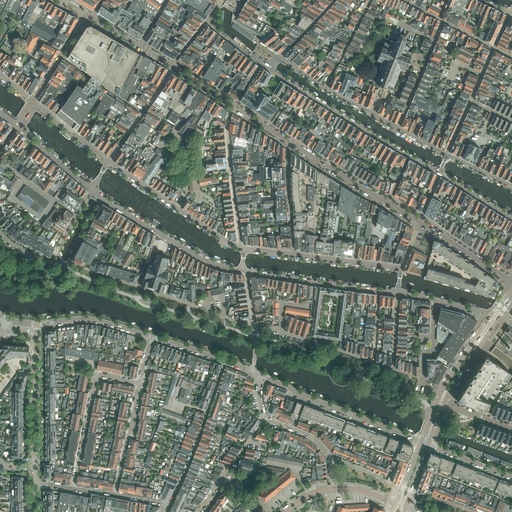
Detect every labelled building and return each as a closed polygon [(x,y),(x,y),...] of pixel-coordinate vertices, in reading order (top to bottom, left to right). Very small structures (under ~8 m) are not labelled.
[(8,0),(4,9),(10,12),(11,11),(15,2),(16,0),(8,0)] [(16,12),(20,13),(23,8),(24,4),(26,0),(16,0),(15,2),(11,11),(15,14),(16,12)] [(26,0),(24,4),(23,8),(20,13),(18,18),(22,20),(32,0),(26,0)] [(32,0),(22,20),(23,20),(22,20),(27,22),(39,0),(32,0)] [(47,1),(45,0),(39,0),(36,8),(27,22),(24,28),(28,31),(28,30),(30,31),(30,30),(37,20),(47,1)] [(75,0),(92,10),(94,9),(97,4),(92,1),(92,0),(75,0)] [(109,0),(105,0),(104,2),(115,9),(117,11),(120,6),(109,0)] [(109,0),(120,6),(127,11),(129,6),(126,4),(119,0),(109,0)] [(134,0),(132,3),(142,8),(155,16),(157,13),(159,9),(146,0),(145,0),(134,0)] [(159,9),(161,5),(153,0),(145,0),(146,0),(159,9)] [(187,4),(185,2),(181,0),(169,0),(168,4),(179,10),(181,6),(182,6),(184,3),(187,4)] [(215,5),(206,0),(186,0),(185,2),(187,4),(189,5),(191,5),(208,16),(215,5)] [(279,12),(280,11),(280,10),(276,7),(273,11),(269,8),(256,0),(248,0),(248,1),(249,2),(264,11),(268,13),(271,15),(275,15),(277,13),(278,11),(279,12)] [(276,7),(267,2),(264,0),(256,0),(269,8),(273,11),(276,7)] [(264,0),(267,2),(276,7),(280,10),(280,11),(290,16),(291,14),(289,13),(293,6),(287,3),(286,2),(284,1),(283,0),(281,4),(277,2),(273,0),(264,0)] [(293,6),(297,8),(297,9),(301,11),(314,19),(318,16),(302,6),(294,1),(291,0),(284,0),(284,1),(293,6)] [(318,15),(322,12),(309,4),(310,4),(304,0),(302,5),(318,15)] [(304,0),(310,4),(322,11),(325,8),(312,0),(304,0)] [(360,16),(362,13),(356,9),(354,8),(340,0),(337,0),(336,2),(348,10),(360,16)] [(362,13),(364,9),(358,6),(351,1),(348,0),(340,0),(354,8),(356,9),(362,13)] [(368,1),(366,0),(360,0),(360,1),(358,6),(364,9),(368,1)] [(382,0),(373,0),(368,9),(376,12),(378,7),(375,5),(377,0),(381,3),(382,0)] [(387,11),(391,0),(387,0),(385,5),(381,15),(385,17),(387,11)] [(391,0),(387,11),(390,12),(391,12),(393,8),(396,0),(391,0)] [(399,0),(396,0),(393,8),(394,9),(395,7),(400,9),(403,2),(400,0),(399,0)] [(423,0),(422,2),(420,7),(425,10),(428,4),(427,4),(428,0),(423,0)] [(451,10),(461,16),(463,13),(468,0),(454,0),(452,7),(451,10)] [(470,10),(473,0),(468,0),(463,13),(464,13),(465,14),(467,9),(470,10)] [(474,0),(473,0),(470,10),(474,12),(478,2),(474,0)] [(47,1),(37,20),(41,18),(50,3),(47,1)] [(249,2),(248,1),(245,6),(246,7),(261,16),(267,20),(268,18),(262,14),(264,11),(249,2)] [(441,10),(443,5),(440,4),(437,3),(434,1),(432,6),(441,10)] [(115,9),(104,2),(101,6),(112,13),(115,9)] [(146,29),(153,20),(140,12),(142,8),(132,3),(132,2),(129,6),(127,11),(136,17),(133,21),(146,29)] [(348,10),(336,2),(332,6),(346,14),(348,10)] [(400,9),(399,11),(401,13),(403,10),(406,12),(409,5),(406,4),(403,2),(400,9)] [(50,3),(41,18),(37,20),(30,30),(40,35),(51,42),(53,39),(54,36),(58,30),(56,29),(48,25),(53,17),(54,18),(59,8),(50,3)] [(207,17),(198,11),(191,7),(190,7),(189,6),(187,4),(184,3),(182,6),(181,6),(179,10),(182,13),(185,9),(204,21),(207,17)] [(182,13),(168,4),(163,11),(177,20),(178,19),(182,13)] [(427,11),(432,14),(435,7),(430,5),(427,11)] [(451,10),(452,7),(446,5),(441,18),(447,21),(450,13),(451,10)] [(491,7),(485,5),(482,14),(481,14),(476,26),(477,26),(482,28),(485,22),(491,7)] [(133,21),(136,17),(127,11),(120,6),(117,11),(115,9),(112,13),(101,6),(97,12),(98,13),(118,26),(126,31),(129,27),(128,26),(128,25),(131,20),(133,21)] [(242,10),(244,11),(258,20),(261,16),(246,7),(245,6),(242,10)] [(347,21),(349,16),(346,14),(332,6),(329,9),(343,18),(347,21)] [(410,6),(406,14),(411,17),(412,16),(415,8),(410,6)] [(435,7),(432,14),(438,17),(441,10),(435,7)] [(64,11),(59,8),(54,18),(53,17),(48,25),(56,29),(64,11)] [(153,20),(155,16),(142,8),(140,12),(153,20)] [(420,11),(415,8),(412,16),(417,19),(420,11)] [(490,13),(496,16),(498,11),(492,8),(490,13)] [(204,21),(185,9),(182,13),(178,19),(180,20),(185,23),(196,30),(199,27),(204,21)] [(295,12),(296,13),(311,23),(314,19),(301,11),(297,9),(295,12)] [(340,22),(343,18),(329,9),(326,13),(340,22)] [(242,10),(237,19),(238,19),(240,20),(258,31),(263,23),(242,10)] [(360,16),(348,10),(346,14),(349,16),(357,21),(360,16)] [(376,14),(368,10),(365,15),(374,20),(376,14)] [(56,29),(58,30),(60,31),(69,14),(64,11),(56,29)] [(177,20),(163,11),(161,16),(172,23),(173,23),(174,21),(176,22),(177,20)] [(420,11),(417,19),(419,20),(416,24),(414,23),(413,26),(412,28),(413,28),(416,30),(418,26),(419,23),(424,14),(424,13),(420,11)] [(498,11),(494,20),(502,23),(506,15),(501,13),(498,11)] [(295,18),(308,26),(311,23),(296,13),(295,15),(296,16),(295,18)] [(322,17),(338,28),(341,23),(340,22),(326,13),(322,17)] [(447,21),(451,23),(457,26),(460,19),(450,13),(447,21)] [(79,19),(69,14),(60,31),(63,32),(62,33),(69,36),(71,33),(79,19)] [(429,17),(424,14),(420,22),(424,25),(425,23),(429,17)] [(371,25),(374,20),(365,15),(362,20),(371,25)] [(171,26),(172,23),(161,16),(158,20),(160,21),(171,29),(173,27),(171,26)] [(357,21),(349,16),(347,21),(355,25),(357,21)] [(304,30),(307,27),(291,17),(289,20),(292,22),(304,30)] [(338,28),(322,17),(318,21),(332,30),(336,32),(338,28)] [(473,35),(476,26),(466,22),(467,20),(461,17),(457,26),(457,27),(473,35)] [(440,22),(433,18),(429,25),(431,26),(437,29),(440,22)] [(180,20),(178,19),(177,20),(176,22),(174,24),(175,25),(192,36),(196,30),(185,23),(180,20)] [(140,39),(143,34),(133,28),(130,26),(132,24),(131,24),(133,21),(131,20),(128,25),(128,26),(129,27),(126,31),(139,39),(140,39)] [(173,33),(174,31),(160,21),(158,20),(152,30),(156,33),(159,35),(162,37),(163,36),(164,34),(170,38),(173,33)] [(371,25),(362,20),(359,26),(368,30),(371,25)] [(488,34),(485,41),(492,45),(502,23),(494,20),(490,30),(488,34)] [(143,34),(146,29),(133,21),(131,24),(132,24),(130,26),(133,28),(143,34)] [(332,30),(318,21),(315,25),(315,26),(329,34),(332,30)] [(355,26),(347,21),(345,25),(347,26),(352,30),(355,26)] [(301,33),(304,30),(292,22),(290,26),(297,31),(301,33)] [(253,42),(253,41),(254,40),(255,39),(234,24),(233,25),(232,26),(250,39),(253,42)] [(178,33),(188,41),(192,36),(175,25),(173,27),(171,29),(174,31),(173,33),(173,34),(172,36),(175,38),(178,33)] [(196,38),(192,43),(194,44),(208,54),(211,50),(206,46),(212,39),(216,33),(206,25),(196,38)] [(261,33),(263,34),(264,33),(268,36),(261,42),(266,45),(267,45),(274,40),(278,37),(281,34),(278,31),(273,29),(266,25),(261,33)] [(446,25),(445,25),(442,31),(448,34),(451,28),(446,25)] [(119,95),(139,54),(90,26),(88,26),(68,58),(92,76),(91,77),(91,79),(100,86),(101,84),(102,83),(108,87),(119,95)] [(333,42),(334,41),(336,39),(331,36),(329,34),(315,26),(312,29),(333,42)] [(368,30),(359,26),(357,31),(365,36),(368,30)] [(301,34),(289,27),(286,31),(292,35),(297,38),(301,34)] [(447,36),(451,38),(455,30),(451,28),(448,34),(447,36)] [(312,30),(312,29),(309,33),(322,40),(322,41),(330,46),(333,42),(312,30)] [(348,39),(350,35),(341,29),(338,33),(348,39)] [(399,32),(393,29),(391,34),(389,34),(388,38),(382,40),(382,41),(381,41),(380,43),(381,43),(380,46),(378,46),(378,49),(377,49),(376,51),(375,55),(379,56),(378,57),(377,60),(376,60),(377,61),(382,62),(380,66),(379,66),(380,67),(379,71),(378,70),(378,71),(377,75),(376,75),(376,76),(375,80),(374,79),(374,80),(375,80),(374,81),(375,81),(375,80),(381,82),(380,85),(379,84),(378,85),(380,86),(379,87),(380,87),(381,87),(385,88),(385,89),(386,89),(386,88),(387,89),(388,87),(387,87),(387,85),(392,87),(392,88),(393,88),(393,87),(394,88),(394,87),(395,83),(396,83),(395,82),(397,79),(398,79),(398,78),(397,78),(399,74),(400,74),(399,73),(400,70),(404,71),(404,72),(405,72),(406,72),(406,71),(405,71),(407,67),(408,67),(409,65),(410,65),(412,62),(411,61),(412,58),(410,58),(412,54),(413,54),(413,53),(412,53),(413,52),(412,52),(412,53),(408,51),(409,48),(410,48),(410,47),(412,46),(413,46),(413,45),(412,44),(412,42),(411,42),(406,40),(405,36),(407,35),(406,35),(405,36),(401,34),(401,33),(400,33),(399,33),(399,32)] [(30,31),(28,30),(28,31),(25,36),(28,38),(22,48),(28,51),(30,52),(30,53),(34,55),(37,51),(39,47),(35,45),(38,39),(39,36),(31,32),(30,31)] [(156,33),(152,30),(145,40),(145,42),(149,44),(150,42),(152,39),(156,33)] [(337,34),(335,32),(334,31),(332,30),(329,34),(331,36),(336,39),(339,41),(345,44),(347,40),(342,36),(337,34)] [(460,33),(455,30),(451,38),(454,39),(455,36),(458,37),(460,33)] [(58,36),(57,37),(65,41),(69,36),(62,33),(63,32),(60,31),(58,36)] [(448,34),(442,31),(439,36),(445,39),(447,36),(448,34)] [(511,36),(504,31),(502,35),(509,39),(510,40),(511,36)] [(293,42),(296,39),(296,38),(294,37),(287,34),(285,32),(283,35),(286,39),(287,41),(285,42),(289,45),(293,42)] [(309,33),(308,32),(304,36),(319,45),(322,40),(309,33)] [(485,41),(488,34),(484,33),(481,32),(479,38),(485,41)] [(159,35),(156,33),(152,39),(150,42),(149,44),(152,46),(159,35)] [(178,33),(175,38),(185,45),(188,41),(178,33)] [(211,50),(211,49),(213,50),(215,52),(218,47),(216,46),(221,37),(216,33),(206,46),(211,50)] [(261,37),(259,39),(261,41),(261,42),(268,36),(264,33),(263,34),(262,36),(261,37)] [(356,33),(353,38),(361,43),(364,38),(356,33)] [(465,35),(460,33),(458,37),(455,45),(457,46),(459,43),(462,44),(464,39),(465,35)] [(65,42),(59,39),(55,37),(53,39),(51,42),(40,35),(39,36),(38,39),(43,43),(44,42),(44,43),(59,51),(65,42)] [(152,46),(156,48),(163,38),(162,37),(159,35),(152,46)] [(286,39),(283,35),(268,46),(273,50),(286,39)] [(464,39),(462,44),(455,59),(468,66),(475,51),(476,48),(479,43),(465,35),(464,39)] [(163,38),(156,48),(160,51),(168,39),(163,36),(162,37),(163,38)] [(323,48),(319,45),(304,36),(301,40),(308,44),(315,49),(320,53),(323,48)] [(173,37),(170,40),(170,41),(181,49),(184,45),(173,37)] [(215,52),(214,53),(217,56),(218,54),(217,54),(226,41),(221,37),(216,46),(218,47),(215,52)] [(235,37),(233,40),(240,46),(242,43),(235,37)] [(437,42),(446,46),(448,47),(451,42),(445,39),(439,37),(437,42)] [(361,43),(353,38),(350,44),(358,48),(361,43)] [(431,41),(424,38),(422,44),(429,46),(431,41)] [(170,40),(168,39),(160,51),(162,52),(166,47),(177,55),(181,50),(169,42),(170,41),(170,40)] [(287,41),(286,39),(273,50),(279,54),(287,47),(289,45),(285,42),(287,41)] [(308,44),(301,40),(297,44),(305,49),(308,44)] [(235,48),(226,41),(217,54),(218,54),(214,59),(203,78),(209,82),(219,69),(224,64),(235,48)] [(506,45),(499,42),(496,47),(508,53),(510,48),(506,45)] [(59,51),(44,43),(39,51),(39,53),(39,54),(53,61),(59,51)] [(194,44),(192,43),(188,48),(201,56),(205,60),(209,54),(208,54),(194,44)] [(252,51),(242,43),(240,46),(250,53),(252,51)] [(341,52),(343,48),(334,43),(332,47),(333,47),(341,52)] [(479,43),(475,51),(479,53),(481,49),(488,53),(490,49),(479,43)] [(305,49),(297,44),(293,47),(299,51),(303,54),(306,51),(307,51),(305,49)] [(358,48),(350,44),(347,49),(356,54),(358,48)] [(166,47),(162,52),(173,59),(175,58),(177,55),(166,47)] [(299,51),(293,47),(284,57),(289,60),(299,51)] [(339,56),(341,52),(333,47),(331,51),(339,56)] [(189,61),(194,64),(196,62),(197,62),(198,61),(201,56),(188,48),(185,52),(192,57),(189,61)] [(240,51),(235,48),(224,64),(229,67),(231,68),(232,66),(230,65),(240,51)] [(338,57),(323,48),(320,53),(335,63),(338,57)] [(444,53),(434,48),(433,51),(442,55),(449,58),(450,55),(444,53)] [(356,54),(347,49),(344,55),(353,59),(356,54)] [(18,56),(17,55),(14,59),(4,53),(0,50),(0,69),(8,76),(17,58),(18,56)] [(43,58),(41,61),(50,66),(53,61),(39,54),(39,53),(37,51),(34,55),(34,56),(38,59),(39,56),(43,58)] [(244,55),(240,51),(230,65),(232,66),(231,68),(230,70),(232,71),(233,71),(244,55)] [(303,54),(299,51),(289,60),(294,64),(300,68),(312,56),(306,51),(303,54)] [(442,55),(433,51),(430,59),(439,63),(442,55)] [(192,57),(185,52),(182,56),(189,61),(192,57)] [(496,52),(494,52),(492,57),(499,60),(498,62),(500,63),(501,61),(502,61),(504,56),(496,52)] [(145,57),(141,54),(133,70),(137,72),(145,57)] [(209,54),(205,60),(206,60),(204,64),(198,75),(203,78),(214,59),(209,54)] [(481,56),(478,54),(476,59),(484,63),(486,59),(481,57),(481,56)] [(249,58),(244,55),(233,71),(236,74),(238,72),(249,58)] [(316,57),(313,55),(300,68),(305,72),(315,63),(316,61),(314,59),(316,57)] [(195,65),(194,64),(189,61),(182,56),(178,61),(191,71),(195,65)] [(205,60),(201,56),(198,61),(197,62),(196,62),(194,64),(195,65),(191,71),(197,74),(198,75),(204,64),(206,60),(205,60)] [(510,59),(504,56),(502,61),(507,64),(510,59)] [(37,61),(30,57),(28,61),(36,67),(36,69),(40,71),(41,70),(45,73),(48,68),(37,61)] [(152,60),(145,57),(137,72),(133,70),(120,96),(130,103),(137,89),(140,84),(143,78),(148,70),(147,69),(152,60)] [(499,60),(492,57),(490,62),(496,66),(498,62),(499,60)] [(22,62),(17,58),(8,76),(12,79),(18,69),(22,62)] [(253,62),(249,58),(238,72),(236,74),(233,78),(232,78),(230,81),(229,82),(234,84),(235,83),(237,84),(242,77),(244,78),(247,74),(245,73),(253,62)] [(335,63),(327,58),(324,62),(325,62),(328,65),(333,68),(335,63)] [(484,63),(476,59),(472,58),(471,60),(474,61),(473,63),(482,68),(484,63)] [(79,80),(83,73),(76,68),(63,59),(61,63),(68,68),(68,69),(75,74),(73,77),(79,80)] [(441,65),(442,64),(430,59),(428,64),(436,67),(443,70),(445,67),(441,65)] [(511,60),(510,59),(507,64),(506,67),(504,66),(502,72),(500,74),(500,75),(499,78),(506,81),(511,72),(511,69),(511,60)] [(143,78),(149,81),(153,73),(157,64),(152,60),(147,69),(148,70),(143,78)] [(305,72),(311,76),(325,62),(322,61),(318,66),(315,63),(305,72)] [(234,84),(231,88),(239,94),(247,82),(248,81),(258,65),(253,62),(245,73),(247,74),(244,78),(242,77),(237,84),(235,83),(234,84)] [(482,68),(473,63),(471,62),(469,66),(480,72),(482,68)] [(502,72),(495,69),(496,66),(490,62),(489,64),(488,66),(495,70),(494,71),(496,72),(500,74),(502,72)] [(26,65),(24,63),(19,70),(18,69),(12,79),(15,82),(25,66),(26,65)] [(68,69),(68,68),(61,63),(58,66),(66,72),(68,69)] [(153,73),(149,81),(153,84),(158,87),(161,82),(168,70),(157,64),(153,73)] [(214,85),(220,76),(224,78),(225,78),(228,74),(226,72),(229,67),(224,64),(219,69),(209,82),(214,85)] [(436,67),(428,64),(426,69),(436,74),(441,76),(442,73),(435,70),(436,67)] [(328,65),(324,68),(325,69),(326,70),(328,71),(330,73),(333,68),(328,65)] [(27,68),(25,66),(15,82),(19,85),(27,72),(25,71),(27,68)] [(66,72),(58,66),(56,70),(63,76),(66,72)] [(495,70),(488,66),(486,71),(494,75),(496,72),(494,71),(495,70)] [(347,71),(338,67),(335,71),(340,73),(346,75),(347,73),(347,71)] [(262,68),(261,68),(255,77),(260,81),(266,71),(262,68)] [(311,76),(314,78),(321,71),(318,68),(311,76)] [(53,74),(63,81),(65,77),(63,76),(56,70),(53,74)] [(314,78),(317,80),(322,75),(324,74),(325,74),(326,73),(328,71),(326,70),(323,73),(321,71),(314,78)] [(425,70),(423,75),(432,78),(434,73),(425,70)] [(34,71),(32,75),(23,88),(27,91),(36,78),(37,78),(39,74),(38,74),(34,71)] [(272,75),(266,71),(260,81),(259,82),(260,83),(265,86),(272,75)] [(340,73),(335,71),(328,87),(334,89),(340,73)] [(494,75),(486,71),(484,76),(492,80),(494,75)] [(32,75),(27,72),(19,85),(23,88),(32,75)] [(83,73),(79,80),(77,82),(79,83),(78,85),(83,88),(90,78),(83,73)] [(346,75),(340,73),(334,89),(339,92),(346,75)] [(358,77),(347,73),(346,75),(339,92),(350,98),(358,77)] [(408,78),(415,81),(417,76),(410,73),(408,78)] [(469,73),(467,78),(476,82),(478,77),(469,73)] [(51,78),(66,90),(69,86),(69,85),(63,81),(53,74),(51,78)] [(168,94),(177,77),(173,74),(172,74),(162,91),(168,94)] [(224,78),(218,88),(221,90),(222,90),(228,80),(230,81),(232,78),(233,77),(228,74),(225,78),(224,78)] [(432,78),(423,75),(421,80),(430,83),(432,78)] [(214,85),(218,88),(224,78),(220,76),(214,85)] [(492,80),(484,76),(482,80),(482,81),(491,85),(493,80),(492,80)] [(161,106),(163,107),(165,109),(167,105),(168,105),(182,81),(182,80),(179,79),(179,78),(177,77),(168,95),(166,98),(161,106)] [(260,81),(255,77),(251,84),(257,87),(260,83),(259,82),(260,81)] [(36,78),(27,91),(31,94),(32,94),(41,81),(37,78),(36,78)] [(49,82),(55,87),(64,93),(70,97),(74,90),(69,86),(66,90),(51,78),(49,82)] [(91,79),(90,78),(83,88),(78,85),(74,90),(70,97),(56,114),(77,131),(83,121),(94,103),(96,101),(98,98),(104,88),(100,86),(91,79)] [(149,81),(143,78),(140,84),(145,87),(144,88),(153,94),(158,87),(153,84),(149,81)] [(467,78),(465,84),(466,84),(473,87),(476,82),(467,78)] [(173,109),(176,103),(180,96),(187,84),(182,80),(182,81),(168,105),(168,106),(173,109)] [(421,80),(419,85),(427,88),(430,83),(421,80)] [(303,95),(281,81),(273,94),(277,96),(278,97),(284,100),(289,104),(294,107),(295,106),(303,95)] [(489,89),(496,93),(499,94),(501,90),(491,85),(482,81),(480,85),(489,89)] [(49,82),(46,86),(51,90),(52,89),(54,91),(53,91),(56,93),(55,93),(58,95),(62,95),(64,93),(55,87),(49,82)] [(404,106),(413,86),(406,83),(405,83),(398,99),(397,99),(396,102),(404,106)] [(145,87),(140,84),(137,89),(138,90),(150,98),(153,94),(144,88),(145,87)] [(173,109),(167,119),(174,124),(181,115),(187,107),(182,104),(182,103),(184,100),(192,87),(187,84),(180,96),(176,103),(173,109)] [(265,86),(262,84),(259,89),(257,87),(251,84),(248,89),(256,93),(257,94),(259,92),(261,90),(265,86)] [(371,85),(369,84),(367,89),(366,92),(362,91),(358,103),(364,106),(371,85)] [(371,85),(364,106),(370,109),(376,94),(378,87),(371,85)] [(419,85),(417,90),(425,93),(427,88),(419,85)] [(459,85),(458,88),(461,89),(461,90),(463,91),(462,92),(470,95),(472,91),(464,88),(459,85)] [(478,89),(494,96),(496,93),(489,89),(480,85),(478,89)] [(192,87),(182,103),(188,107),(189,105),(190,104),(191,101),(192,101),(194,97),(193,97),(197,90),(192,87)] [(239,95),(228,87),(225,92),(236,99),(239,95)] [(98,98),(102,100),(108,91),(104,88),(98,98)] [(362,91),(355,88),(351,99),(358,103),(362,91)] [(256,93),(248,89),(240,101),(240,102),(241,101),(244,103),(244,104),(248,106),(247,106),(248,107),(248,106),(251,108),(251,109),(252,108),(255,110),(254,111),(255,111),(258,113),(258,114),(259,113),(262,115),(261,116),(262,116),(262,115),(265,117),(265,118),(266,118),(267,119),(269,120),(269,121),(270,120),(274,123),(281,112),(277,109),(277,108),(272,104),(268,102),(271,97),(269,96),(269,97),(262,92),(263,91),(261,90),(259,92),(257,94),(256,93)] [(477,92),(486,96),(486,95),(493,98),(494,96),(478,89),(477,92)] [(45,106),(53,97),(51,95),(52,94),(52,93),(50,92),(49,94),(44,90),(38,100),(45,106)] [(150,98),(138,90),(136,94),(147,102),(150,98)] [(417,90),(414,95),(423,98),(425,93),(417,90)] [(102,100),(95,110),(107,117),(111,120),(108,124),(113,127),(114,126),(117,121),(116,120),(119,117),(121,118),(115,114),(116,111),(110,107),(112,105),(118,109),(117,112),(120,114),(121,115),(122,113),(125,109),(128,105),(108,91),(102,100)] [(161,106),(168,95),(162,91),(154,103),(155,104),(160,108),(161,106)] [(187,119),(193,113),(198,105),(205,96),(198,91),(192,103),(191,102),(190,105),(182,115),(187,119)] [(458,98),(467,102),(470,96),(461,92),(458,98)] [(488,97),(486,96),(477,93),(475,97),(474,100),(485,105),(488,97)] [(56,95),(55,94),(45,106),(56,114),(62,106),(66,100),(66,99),(62,96),(58,101),(56,100),(55,101),(53,99),(56,95)] [(145,106),(147,102),(136,94),(133,99),(137,101),(145,106)] [(277,96),(273,94),(271,97),(268,102),(272,104),(277,96)] [(307,98),(303,95),(295,106),(300,109),(300,108),(307,98)] [(388,104),(383,116),(389,120),(393,110),(394,106),(396,102),(398,98),(390,95),(387,103),(388,104)] [(414,95),(411,103),(425,109),(423,113),(429,116),(426,122),(420,137),(428,141),(436,121),(438,122),(442,112),(440,111),(442,107),(438,105),(437,105),(435,105),(436,103),(431,100),(430,98),(428,99),(427,100),(423,98),(414,95)] [(452,98),(447,95),(446,98),(450,99),(450,101),(451,101),(450,105),(463,111),(465,106),(456,101),(456,100),(452,98)] [(205,96),(193,113),(199,116),(210,99),(205,96)] [(312,101),(307,98),(300,108),(303,110),(302,112),(304,113),(303,114),(304,115),(312,101)] [(467,102),(458,98),(457,100),(456,100),(456,101),(465,106),(467,102)] [(217,103),(212,100),(196,125),(195,124),(195,123),(199,116),(193,113),(187,119),(176,130),(184,135),(188,128),(192,131),(204,139),(204,137),(204,131),(205,129),(203,128),(206,121),(217,103)] [(500,102),(495,100),(491,108),(495,110),(500,102)] [(318,104),(312,101),(304,115),(310,119),(311,116),(318,104)] [(388,104),(387,103),(385,102),(385,103),(382,102),(377,113),(383,116),(388,104)] [(402,110),(404,106),(396,102),(394,106),(402,110)] [(495,110),(500,112),(504,104),(500,102),(495,110)] [(217,116),(222,107),(217,103),(206,121),(203,128),(205,129),(204,131),(204,137),(209,137),(209,136),(211,130),(212,125),(214,122),(217,116)] [(323,107),(318,104),(311,116),(316,119),(317,117),(323,107)] [(463,111),(449,104),(448,107),(452,109),(451,110),(461,115),(463,111)] [(479,113),(481,109),(472,104),(470,109),(479,113)] [(500,112),(505,115),(509,106),(504,104),(500,112)] [(125,109),(136,117),(139,113),(128,105),(125,109)] [(396,112),(392,122),(396,124),(402,110),(394,106),(393,110),(396,112)] [(162,122),(165,118),(159,114),(160,113),(159,112),(158,113),(157,112),(157,111),(155,110),(155,111),(150,107),(148,111),(162,122)] [(222,107),(217,116),(225,122),(226,118),(228,112),(228,111),(222,107)] [(328,111),(323,107),(317,117),(320,119),(319,121),(318,123),(313,130),(310,128),(308,132),(310,133),(313,135),(315,131),(318,127),(320,128),(321,127),(323,123),(322,122),(328,111)] [(125,109),(122,113),(133,121),(136,117),(125,109)] [(415,112),(408,109),(401,127),(407,130),(415,112)] [(467,114),(475,117),(476,116),(478,117),(479,113),(470,109),(467,114)] [(461,115),(451,110),(449,115),(459,120),(461,115)] [(148,111),(144,117),(156,126),(157,124),(159,125),(162,122),(148,111)] [(288,115),(283,111),(279,116),(274,125),(284,131),(289,121),(292,117),(288,114),(288,115)] [(333,114),(329,111),(324,120),(327,122),(324,129),(326,130),(329,122),(331,118),(333,114)] [(121,118),(131,124),(133,121),(122,113),(121,115),(120,114),(119,114),(122,116),(121,118)] [(233,114),(232,119),(237,121),(236,125),(237,125),(236,130),(238,130),(241,119),(233,114)] [(338,117),(334,114),(333,116),(326,130),(330,133),(333,128),(338,117)] [(481,120),(467,114),(465,119),(474,123),(475,121),(479,123),(481,120)] [(92,116),(91,115),(89,119),(88,118),(86,122),(83,121),(77,131),(81,134),(92,116)] [(495,126),(499,118),(494,115),(490,124),(495,126)] [(93,117),(92,116),(81,134),(85,138),(93,125),(92,124),(95,119),(93,118),(93,117)] [(225,122),(217,116),(214,122),(221,126),(220,129),(224,129),(225,122)] [(420,118),(417,116),(415,120),(410,132),(413,134),(420,118)] [(117,121),(128,129),(131,124),(121,118),(119,117),(116,120),(117,121)] [(156,126),(144,117),(141,120),(150,126),(154,129),(156,126)] [(342,119),(338,117),(333,128),(336,129),(342,119)] [(444,135),(439,147),(445,150),(449,142),(451,140),(450,140),(459,121),(451,117),(443,135),(444,135)] [(97,131),(101,126),(102,124),(105,120),(101,118),(98,124),(95,122),(85,138),(90,142),(97,131)] [(495,126),(500,128),(504,120),(499,118),(495,126)] [(246,148),(248,140),(251,126),(246,122),(241,119),(238,130),(237,133),(235,134),(235,135),(236,135),(235,137),(231,135),(231,139),(232,147),(232,149),(246,148)] [(342,119),(336,129),(334,131),(339,134),(346,122),(342,119)] [(426,122),(421,119),(414,134),(420,137),(426,122)] [(477,128),(479,125),(474,123),(465,119),(463,124),(471,128),(472,125),(477,128)] [(141,120),(133,131),(149,143),(154,146),(162,134),(157,131),(150,127),(150,126),(141,120)] [(500,128),(504,131),(508,122),(504,120),(500,128)] [(114,126),(125,133),(128,129),(117,121),(114,126)] [(163,123),(157,131),(162,134),(165,137),(169,131),(167,130),(171,126),(165,121),(163,123)] [(289,121),(284,131),(288,133),(293,124),(289,121)] [(350,125),(346,122),(339,134),(337,137),(340,139),(343,134),(345,135),(350,125)] [(6,123),(0,131),(5,135),(10,128),(10,126),(6,123)] [(299,125),(294,123),(288,134),(292,136),(299,125)] [(238,130),(236,130),(237,125),(236,125),(231,124),(230,129),(229,133),(235,134),(237,133),(238,130)] [(467,132),(469,132),(471,128),(463,124),(461,129),(467,132)] [(303,127),(299,125),(292,136),(296,139),(303,127)] [(357,129),(351,125),(345,136),(350,139),(351,139),(357,129)] [(102,127),(101,126),(97,131),(91,142),(95,146),(102,135),(98,133),(99,132),(102,127)] [(255,140),(257,129),(251,126),(248,140),(246,148),(245,153),(252,153),(255,140)] [(307,129),(303,127),(296,139),(300,141),(306,131),(307,129)] [(324,129),(321,127),(320,128),(318,127),(315,131),(313,135),(315,136),(320,139),(314,149),(319,153),(327,140),(321,137),(326,130),(324,129)] [(439,129),(436,128),(433,134),(431,133),(428,141),(432,144),(436,135),(439,129)] [(112,129),(109,134),(105,140),(99,149),(104,153),(110,142),(111,142),(108,140),(115,131),(112,129)] [(257,129),(255,140),(252,153),(259,153),(259,146),(261,133),(257,129)] [(362,132),(357,129),(351,139),(354,140),(353,141),(356,143),(362,132)] [(461,129),(459,133),(464,136),(465,137),(467,137),(469,132),(467,132),(461,129)] [(146,146),(149,143),(133,131),(130,135),(146,146)] [(310,133),(308,132),(306,131),(300,141),(304,144),(310,133)] [(367,137),(368,135),(362,132),(356,143),(362,146),(367,137)] [(12,144),(13,143),(19,134),(18,133),(17,134),(14,134),(9,140),(3,148),(7,151),(12,144)] [(95,146),(99,149),(105,140),(109,134),(107,133),(106,135),(103,133),(102,135),(95,146)] [(268,137),(261,133),(259,146),(259,153),(259,162),(264,162),(265,162),(265,152),(268,137)] [(315,136),(313,135),(310,133),(304,144),(309,147),(315,136)] [(337,137),(330,133),(327,140),(319,153),(328,159),(339,140),(340,139),(337,137)] [(464,139),(465,137),(464,136),(459,133),(459,134),(456,139),(462,142),(463,139),(464,140),(464,139)] [(31,151),(29,150),(28,150),(27,150),(26,150),(26,151),(24,150),(20,148),(22,145),(23,145),(24,144),(23,144),(26,140),(19,134),(13,143),(12,144),(13,145),(11,147),(16,149),(16,150),(18,151),(17,152),(18,153),(21,155),(17,160),(16,161),(21,165),(22,163),(22,164),(25,160),(31,151)] [(433,144),(439,147),(444,135),(441,134),(439,137),(436,135),(432,144),(433,144)] [(140,146),(142,143),(130,135),(126,142),(128,144),(129,142),(132,145),(134,142),(140,146)] [(204,139),(204,144),(225,142),(224,135),(213,136),(213,137),(209,137),(204,137),(204,139)] [(320,139),(315,136),(309,147),(314,149),(320,139)] [(368,136),(367,137),(361,147),(365,149),(372,138),(368,136)] [(372,138),(365,149),(361,155),(365,156),(367,152),(369,153),(377,141),(372,138)] [(462,142),(456,139),(450,153),(455,156),(461,143),(462,142)] [(468,141),(464,139),(464,140),(462,144),(461,143),(455,156),(461,158),(461,157),(466,146),(467,144),(468,141)] [(277,143),(273,140),(269,152),(265,152),(265,155),(266,155),(266,156),(268,156),(268,157),(275,157),(277,143)] [(344,155),(346,152),(349,146),(350,146),(345,144),(339,140),(328,159),(334,162),(340,152),(344,155)] [(110,142),(104,153),(108,156),(117,144),(113,141),(111,143),(110,142)] [(368,156),(374,159),(375,156),(382,144),(377,141),(369,153),(368,156)] [(132,157),(140,146),(134,142),(132,145),(129,142),(128,144),(126,142),(124,145),(123,146),(121,148),(127,152),(125,154),(118,164),(124,168),(132,157)] [(462,158),(467,160),(470,162),(470,161),(475,164),(481,149),(468,144),(462,158)] [(388,147),(383,145),(376,157),(375,156),(374,159),(373,161),(376,163),(379,159),(381,160),(388,147)] [(31,159),(38,150),(35,147),(31,151),(25,160),(27,162),(30,158),(31,159)] [(150,158),(154,153),(153,151),(148,147),(146,147),(142,153),(141,153),(140,153),(135,160),(128,170),(132,173),(144,157),(148,159),(150,158)] [(393,151),(388,147),(381,160),(384,163),(383,164),(384,164),(382,168),(384,169),(387,164),(386,164),(393,151)] [(493,174),(498,176),(508,157),(511,150),(504,147),(493,174)] [(113,160),(118,164),(125,154),(127,152),(121,148),(120,150),(113,159),(113,160)] [(136,176),(137,177),(141,179),(158,155),(161,150),(158,148),(154,153),(150,158),(147,163),(146,163),(136,176)] [(489,149),(487,154),(480,168),(486,170),(491,159),(489,158),(492,153),(493,154),(495,151),(489,149)] [(38,150),(31,159),(30,161),(34,164),(42,153),(38,150)] [(207,159),(211,158),(211,154),(214,154),(215,157),(215,158),(226,157),(226,156),(226,150),(218,150),(213,151),(211,151),(206,151),(207,159)] [(400,155),(394,151),(388,164),(390,165),(387,171),(389,173),(390,172),(395,162),(400,155)] [(338,165),(344,155),(340,152),(334,162),(338,165)] [(352,156),(346,152),(344,155),(338,165),(344,168),(352,156)] [(47,157),(42,153),(34,164),(38,168),(47,157)] [(244,157),(244,160),(250,160),(250,161),(259,162),(259,153),(252,153),(245,153),(244,153),(244,157)] [(326,200),(329,177),(317,170),(291,153),(290,177),(290,187),(292,201),(293,201),(293,211),(313,212),(313,216),(294,215),(293,222),(294,222),(294,227),(294,237),(300,237),(300,234),(304,234),(305,251),(332,255),(334,229),(337,209),(337,208),(338,202),(332,201),(326,200)] [(483,156),(480,155),(475,165),(480,168),(487,154),(485,153),(483,156)] [(160,169),(161,167),(166,161),(158,155),(141,179),(149,185),(156,174),(160,169)] [(406,158),(400,155),(395,162),(403,166),(406,158)] [(357,159),(352,156),(344,168),(349,171),(357,159)] [(491,173),(492,173),(499,157),(497,156),(494,161),(491,159),(486,171),(490,172),(492,172),(491,173)] [(50,159),(47,157),(37,170),(39,171),(43,166),(44,167),(50,159)] [(128,170),(135,160),(132,157),(124,168),(128,170)] [(206,159),(207,170),(226,169),(226,168),(227,168),(226,163),(227,163),(226,163),(226,158),(226,157),(215,158),(211,158),(206,159)] [(498,176),(504,179),(509,167),(507,166),(510,158),(508,157),(498,176)] [(362,161),(357,158),(357,159),(349,171),(354,174),(362,161)] [(44,167),(42,170),(45,173),(53,162),(50,159),(44,167)] [(409,177),(415,163),(409,160),(403,174),(404,174),(403,176),(405,177),(406,175),(409,177)] [(265,167),(264,162),(259,162),(250,161),(245,161),(243,161),(233,162),(234,172),(251,171),(251,167),(253,167),(259,166),(259,167),(260,167),(265,167)] [(354,174),(371,183),(376,174),(376,173),(372,171),(373,168),(370,166),(366,163),(362,161),(354,174)] [(57,166),(53,162),(45,173),(44,174),(49,178),(51,175),(54,171),(54,170),(57,166)] [(144,165),(140,162),(132,173),(136,176),(144,165)] [(415,163),(409,177),(409,178),(411,178),(409,182),(412,184),(415,177),(420,166),(415,163)] [(56,179),(63,170),(57,166),(54,170),(54,171),(51,175),(56,179)] [(29,170),(25,167),(25,168),(21,174),(24,176),(29,170)] [(254,181),(273,180),(272,167),(265,167),(260,167),(260,174),(254,175),(254,177),(254,181)] [(285,167),(272,167),(273,180),(275,180),(280,180),(285,180),(285,179),(285,170),(285,169),(284,169),(284,168),(285,168),(285,167)] [(421,180),(425,169),(421,167),(420,168),(416,178),(415,177),(413,181),(416,182),(417,179),(421,180)] [(430,172),(425,169),(421,180),(420,182),(425,185),(430,172)] [(66,174),(63,170),(56,179),(58,181),(58,180),(60,182),(66,174)] [(430,172),(425,185),(424,188),(429,190),(436,175),(430,172)] [(70,177),(66,174),(60,182),(62,183),(64,185),(70,177)] [(158,179),(160,177),(156,174),(149,185),(153,187),(158,179)] [(376,174),(371,183),(375,186),(378,180),(380,176),(376,174)] [(36,185),(40,179),(36,175),(31,181),(36,185)] [(199,179),(200,186),(211,184),(218,183),(221,183),(229,182),(228,176),(217,177),(211,178),(210,176),(199,179)] [(74,180),(70,177),(64,185),(66,187),(62,192),(59,189),(58,191),(63,195),(67,190),(74,180)] [(335,181),(329,177),(326,200),(332,201),(335,181)] [(408,180),(402,178),(398,187),(410,192),(413,184),(412,184),(409,182),(407,182),(408,180)] [(56,184),(54,182),(49,179),(44,184),(41,189),(53,197),(56,192),(62,183),(60,182),(59,181),(56,184)] [(153,187),(157,190),(162,182),(158,179),(153,187)] [(168,182),(164,179),(162,182),(157,190),(160,192),(166,185),(168,182)] [(441,194),(446,181),(442,179),(440,180),(434,192),(440,195),(441,194)] [(41,189),(44,184),(39,180),(36,185),(41,189)] [(78,183),(74,180),(67,190),(70,192),(70,191),(72,191),(78,183)] [(280,180),(275,180),(276,190),(286,189),(286,184),(280,185),(280,180)] [(390,180),(389,183),(388,188),(387,193),(391,195),(396,183),(390,180)] [(341,185),(335,181),(332,201),(338,202),(341,185)] [(452,185),(446,181),(441,194),(443,195),(444,193),(447,195),(452,185)] [(172,182),(165,196),(169,198),(173,201),(180,191),(182,188),(178,185),(177,186),(172,182)] [(81,186),(78,183),(72,191),(70,191),(70,192),(75,196),(81,186)] [(165,196),(170,187),(166,185),(160,192),(165,196)] [(357,195),(341,185),(338,202),(337,208),(351,216),(351,212),(353,213),(353,212),(357,195)] [(457,188),(452,185),(447,195),(446,197),(451,200),(457,188)] [(26,186),(17,198),(20,200),(40,215),(49,203),(28,188),(26,186)] [(75,196),(78,198),(80,195),(84,188),(81,186),(75,196)] [(418,189),(412,186),(410,192),(405,203),(410,206),(414,197),(415,193),(416,194),(418,189)] [(405,203),(410,192),(398,187),(394,196),(405,203)] [(82,201),(84,197),(87,191),(84,188),(80,195),(78,198),(82,201)] [(456,206),(463,192),(458,188),(447,211),(449,212),(453,204),(456,206)] [(70,192),(67,190),(63,195),(58,191),(54,197),(63,204),(64,202),(76,211),(82,201),(78,198),(75,196),(70,192)] [(440,195),(434,192),(425,214),(441,226),(447,213),(448,211),(445,210),(448,204),(446,203),(446,201),(439,198),(440,195)] [(468,195),(463,192),(462,193),(456,206),(454,211),(457,212),(459,214),(467,198),(468,195)] [(253,201),(252,194),(237,196),(238,203),(253,201)] [(253,201),(252,202),(253,208),(255,208),(261,207),(263,207),(275,206),(276,206),(275,199),(268,200),(263,200),(262,200),(261,197),(257,194),(254,194),(252,194),(253,201)] [(368,201),(357,195),(353,212),(362,214),(363,209),(366,210),(368,201)] [(427,197),(420,195),(415,209),(421,211),(427,197)] [(476,200),(469,196),(460,215),(467,219),(469,214),(476,200)] [(181,206),(187,210),(192,203),(186,199),(181,206)] [(480,203),(476,200),(469,214),(474,216),(480,203)] [(370,203),(368,201),(366,210),(363,209),(362,214),(361,217),(368,218),(370,203)] [(192,203),(187,210),(195,217),(199,212),(202,213),(202,206),(197,206),(192,203)] [(486,207),(481,203),(474,219),(479,222),(480,221),(486,207)] [(113,210),(103,204),(91,225),(102,231),(106,224),(108,219),(113,210)] [(491,210),(486,207),(480,221),(485,224),(487,219),(491,210)] [(379,208),(378,215),(376,214),(375,214),(375,219),(374,223),(376,224),(388,231),(391,214),(386,211),(386,212),(384,211),(384,210),(379,208)] [(73,215),(65,209),(63,213),(62,214),(63,214),(71,220),(73,215)] [(203,212),(204,211),(202,209),(202,213),(199,212),(195,217),(201,220),(206,213),(203,212)] [(350,217),(337,209),(334,229),(332,255),(336,255),(339,256),(342,256),(346,257),(350,257),(353,258),(357,225),(350,224),(350,217)] [(495,212),(491,210),(487,219),(489,220),(488,222),(490,223),(495,212)] [(118,213),(114,211),(109,219),(108,219),(106,224),(109,226),(111,221),(113,222),(118,213)] [(208,225),(213,219),(216,213),(213,211),(212,212),(210,216),(205,223),(208,225)] [(289,220),(289,212),(275,212),(270,212),(271,222),(289,220)] [(499,214),(495,212),(490,223),(490,225),(493,227),(496,222),(499,214)] [(122,216),(118,213),(113,222),(109,228),(111,229),(114,223),(117,225),(122,216)] [(209,213),(206,213),(201,220),(205,223),(210,216),(208,215),(209,213)] [(441,226),(445,229),(451,215),(447,213),(441,226)] [(11,215),(10,214),(7,217),(0,223),(0,224),(3,227),(10,220),(8,218),(11,215)] [(66,229),(71,220),(63,214),(62,217),(59,215),(58,216),(55,220),(55,221),(66,229)] [(249,215),(240,216),(241,223),(249,222),(248,217),(249,217),(249,218),(254,218),(254,214),(249,215)] [(399,220),(391,214),(389,223),(388,231),(396,232),(399,220)] [(6,230),(18,218),(15,215),(14,216),(10,220),(3,227),(4,228),(4,229),(5,230),(6,230)] [(451,215),(445,229),(450,233),(457,218),(451,215)] [(21,218),(20,216),(15,221),(6,230),(10,234),(17,226),(15,224),(17,222),(18,222),(20,220),(20,219),(21,218)] [(126,218),(122,216),(117,225),(115,227),(116,228),(117,227),(120,229),(126,218)] [(234,224),(233,216),(224,218),(225,225),(226,225),(234,224)] [(506,219),(503,216),(500,221),(499,222),(498,223),(496,222),(493,227),(500,230),(506,219)] [(54,222),(48,217),(44,223),(50,227),(51,226),(54,222)] [(458,225),(456,224),(451,233),(454,236),(459,226),(460,227),(463,222),(462,222),(464,220),(459,217),(458,220),(460,221),(458,225)] [(131,221),(126,218),(120,229),(123,231),(120,237),(123,238),(125,233),(131,221)] [(224,222),(221,222),(221,223),(218,222),(218,218),(217,218),(216,218),(216,221),(212,228),(218,232),(220,226),(224,225),(225,225),(224,222)] [(461,227),(457,237),(462,240),(466,230),(471,222),(472,223),(472,221),(468,219),(467,221),(464,219),(463,223),(463,222),(460,227),(461,227)] [(510,221),(506,219),(500,230),(502,231),(499,236),(502,237),(504,233),(510,221)] [(399,238),(400,239),(401,234),(402,233),(400,232),(403,223),(399,220),(396,232),(395,237),(394,240),(394,242),(398,243),(399,238)] [(63,234),(65,229),(55,221),(54,222),(51,226),(63,234)] [(135,224),(131,221),(125,233),(128,235),(129,236),(135,224)] [(268,227),(267,221),(259,221),(260,233),(258,233),(258,237),(258,246),(263,246),(262,239),(261,232),(267,231),(266,228),(266,227),(268,227)] [(243,236),(248,236),(255,235),(256,235),(258,235),(258,233),(260,233),(259,228),(259,225),(258,224),(258,223),(257,222),(255,222),(252,223),(241,224),(242,236),(243,236)] [(462,240),(474,249),(478,251),(483,240),(485,235),(483,234),(484,231),(484,230),(477,226),(472,223),(471,222),(466,230),(462,240)] [(413,229),(404,223),(402,231),(405,232),(405,230),(413,233),(414,230),(413,229)] [(121,264),(122,263),(124,260),(128,252),(130,247),(138,232),(140,227),(135,224),(129,236),(127,241),(123,238),(121,238),(113,254),(111,258),(113,259),(115,260),(118,262),(121,264)] [(235,231),(234,224),(226,225),(226,229),(224,236),(227,238),(229,231),(235,231)] [(19,225),(17,226),(10,234),(10,236),(11,237),(13,237),(16,240),(22,231),(20,229),(22,227),(19,225)] [(26,228),(25,227),(22,231),(17,239),(16,240),(19,241),(19,243),(21,243),(22,243),(27,234),(24,232),(26,228)] [(95,229),(90,227),(87,234),(94,238),(96,232),(94,231),(95,229)] [(268,238),(269,247),(275,248),(274,236),(273,227),(270,227),(266,228),(267,231),(268,237),(268,238)] [(147,231),(142,228),(140,234),(137,242),(141,243),(140,247),(142,247),(143,244),(147,231)] [(27,234),(22,243),(24,244),(25,245),(26,246),(28,246),(32,237),(29,235),(31,231),(29,230),(27,234)] [(411,238),(413,233),(405,230),(405,232),(402,231),(401,234),(404,235),(404,234),(411,238)] [(147,245),(151,234),(147,231),(143,244),(147,245)] [(237,241),(235,231),(229,231),(227,238),(232,241),(236,242),(237,241)] [(478,251),(482,254),(488,242),(486,241),(490,234),(484,231),(483,234),(485,235),(483,240),(478,251)] [(37,234),(34,233),(32,237),(28,246),(30,247),(30,248),(32,249),(33,249),(38,240),(35,238),(37,234)] [(106,244),(87,234),(75,256),(85,262),(88,264),(94,267),(96,263),(97,262),(102,252),(104,254),(106,250),(103,248),(106,244)] [(155,236),(151,234),(147,245),(145,253),(147,253),(149,248),(148,248),(149,246),(152,247),(155,236)] [(409,242),(411,238),(404,234),(404,235),(401,234),(400,239),(409,242)] [(40,236),(38,240),(33,249),(35,250),(36,251),(37,252),(39,251),(43,243),(40,241),(42,237),(40,236)] [(49,245),(45,244),(48,239),(46,238),(43,243),(40,250),(39,251),(41,253),(41,254),(43,255),(44,254),(45,252),(49,245)] [(365,241),(357,239),(354,258),(362,259),(364,245),(365,241)] [(292,250),(291,240),(281,240),(281,248),(292,250)] [(428,268),(428,269),(425,276),(424,276),(424,277),(428,278),(433,280),(438,281),(444,283),(449,284),(454,286),(459,287),(465,289),(469,290),(475,292),(477,293),(491,297),(491,296),(492,294),(493,291),(493,289),(495,286),(497,284),(498,283),(498,282),(494,280),(493,278),(484,272),(484,271),(483,272),(481,270),(480,269),(475,266),(474,265),(469,261),(465,259),(460,256),(457,254),(452,250),(448,248),(443,245),(442,246),(440,244),(439,244),(440,242),(434,240),(432,246),(433,246),(431,252),(433,252),(434,252),(434,251),(470,275),(471,272),(476,275),(477,276),(479,278),(478,280),(478,283),(480,284),(479,286),(475,285),(469,283),(470,281),(464,280),(465,279),(428,268)] [(492,246),(487,257),(493,260),(497,253),(495,252),(497,249),(494,248),(495,247),(498,242),(495,240),(494,242),(492,246)] [(56,246),(57,244),(53,242),(51,241),(49,245),(45,252),(44,254),(46,255),(47,257),(49,258),(49,257),(50,256),(51,255),(54,249),(55,248),(56,246)] [(483,254),(487,257),(492,246),(494,242),(490,241),(489,243),(488,244),(484,253),(483,254)] [(405,252),(407,246),(398,243),(394,242),(393,243),(393,246),(392,248),(395,249),(405,252)] [(384,249),(384,245),(378,244),(378,246),(376,261),(382,261),(384,249)] [(125,265),(128,266),(132,258),(134,259),(136,256),(133,255),(134,253),(135,250),(133,248),(130,247),(128,252),(124,260),(122,263),(123,264),(125,265)] [(422,269),(424,261),(427,256),(412,248),(405,267),(403,271),(420,276),(422,270),(422,269)] [(182,252),(177,249),(174,261),(172,265),(174,266),(175,261),(178,262),(181,255),(182,252)] [(403,257),(405,252),(395,249),(393,254),(403,257)] [(499,251),(494,261),(499,264),(502,258),(503,254),(499,251)] [(187,255),(183,252),(182,255),(181,255),(178,262),(178,263),(182,265),(187,255)] [(502,260),(500,265),(507,269),(509,264),(511,261),(511,257),(511,254),(508,252),(507,252),(505,257),(504,257),(502,260)] [(156,291),(166,294),(169,285),(165,283),(169,271),(166,270),(166,269),(167,267),(169,259),(156,254),(152,266),(149,265),(145,278),(147,279),(146,281),(144,280),(141,286),(148,288),(149,286),(156,288),(156,291)] [(186,268),(190,257),(187,255),(182,265),(186,268)] [(400,264),(403,257),(395,255),(393,263),(400,264)] [(85,262),(75,256),(72,261),(74,262),(75,263),(76,264),(78,264),(81,266),(83,266),(85,262)] [(195,260),(190,257),(186,268),(192,271),(193,267),(193,266),(192,265),(194,262),(195,260)] [(103,264),(105,260),(102,259),(99,263),(95,271),(99,272),(103,264)] [(103,264),(99,272),(104,274),(108,264),(109,262),(105,260),(103,264)] [(94,267),(88,264),(86,268),(89,268),(88,269),(95,271),(99,263),(97,262),(96,263),(94,267)] [(121,279),(124,280),(127,271),(124,270),(125,265),(123,264),(123,266),(122,269),(119,278),(121,279)] [(113,277),(115,272),(117,268),(113,267),(112,266),(111,266),(108,275),(110,276),(113,277)] [(119,278),(122,269),(117,268),(115,272),(113,277),(119,278)] [(210,278),(210,282),(212,282),(213,280),(214,279),(216,280),(218,271),(212,269),(212,268),(211,273),(213,274),(212,278),(210,278)] [(127,271),(124,280),(127,281),(129,282),(132,273),(127,271)] [(135,272),(133,272),(130,281),(133,282),(133,283),(134,284),(135,283),(136,283),(138,279),(139,276),(139,274),(135,273),(135,272)] [(230,273),(224,272),(224,286),(222,287),(222,289),(225,288),(226,288),(226,286),(231,285),(230,281),(230,273)] [(258,284),(257,277),(251,276),(250,277),(252,290),(257,290),(257,289),(256,284),(258,284)] [(265,287),(266,279),(257,277),(258,284),(256,284),(257,289),(266,288),(265,287)] [(188,301),(191,301),(191,303),(193,302),(193,301),(195,301),(195,289),(195,280),(188,280),(188,283),(185,283),(185,293),(186,293),(188,293),(188,301)] [(225,292),(245,289),(244,283),(238,284),(231,285),(231,287),(226,288),(225,288),(225,292)] [(222,289),(222,287),(219,287),(219,289),(206,291),(207,297),(212,296),(223,294),(223,293),(222,289)] [(328,288),(318,287),(316,298),(316,299),(314,316),(310,315),(310,320),(313,320),(311,336),(326,338),(340,341),(341,341),(347,291),(338,290),(336,289),(332,289),(329,288),(328,288)] [(360,319),(360,313),(361,310),(361,306),(362,293),(355,292),(354,305),(355,305),(355,307),(353,306),(352,317),(353,317),(353,318),(355,319),(355,325),(354,327),(354,328),(354,333),(353,335),(358,335),(359,328),(360,319)] [(267,300),(266,295),(253,296),(254,303),(263,302),(263,300),(267,300)] [(399,311),(404,311),(406,311),(407,311),(407,309),(408,303),(408,299),(405,299),(401,298),(400,299),(400,303),(399,311)] [(266,310),(266,305),(272,305),(272,302),(267,301),(267,302),(265,302),(254,304),(255,311),(266,310)] [(248,309),(248,305),(235,307),(230,307),(228,315),(232,315),(234,315),(233,311),(237,311),(248,309)] [(430,309),(415,308),(414,315),(417,316),(430,317),(430,309)] [(435,358),(431,358),(427,358),(426,358),(426,359),(426,362),(426,366),(426,369),(426,370),(426,373),(426,377),(426,379),(431,380),(434,381),(435,381),(438,383),(439,382),(440,379),(442,376),(444,373),(445,370),(445,369),(447,367),(447,366),(457,352),(477,322),(466,314),(465,315),(464,314),(463,313),(441,308),(439,314),(437,323),(437,339),(445,344),(435,358)] [(256,317),(256,318),(264,317),(264,316),(267,316),(267,310),(266,310),(255,311),(255,314),(256,314),(256,317)] [(249,314),(249,312),(235,315),(236,320),(238,321),(242,320),(243,320),(245,320),(246,319),(249,319),(250,317),(249,314)] [(310,323),(288,316),(287,316),(288,313),(285,313),(284,315),(283,318),(287,319),(287,320),(284,328),(284,330),(306,337),(306,336),(310,323)] [(430,324),(430,317),(417,316),(417,323),(419,323),(430,324)] [(265,322),(265,323),(265,327),(273,326),(273,324),(275,324),(274,321),(274,318),(268,319),(268,322),(265,322)] [(104,339),(106,328),(102,327),(100,335),(98,335),(96,344),(100,345),(101,338),(104,339)] [(110,329),(106,328),(104,339),(102,347),(104,347),(106,341),(108,341),(110,329)] [(45,336),(51,336),(53,336),(53,342),(55,344),(56,344),(56,330),(46,331),(45,332),(45,336)] [(118,343),(118,341),(120,332),(115,331),(112,344),(113,344),(114,342),(115,343),(115,346),(116,346),(115,349),(121,351),(122,348),(117,346),(118,343)] [(125,334),(123,343),(122,348),(121,351),(120,354),(119,358),(121,358),(123,358),(123,357),(122,357),(122,355),(122,351),(123,351),(125,346),(127,346),(129,340),(130,335),(125,334)] [(51,336),(45,336),(45,350),(55,350),(55,347),(51,347),(51,336)] [(365,348),(365,342),(364,342),(358,342),(357,345),(360,346),(360,355),(359,356),(364,357),(365,348)] [(151,355),(156,356),(160,345),(155,343),(151,354),(151,355)] [(0,369),(7,360),(6,359),(6,358),(10,358),(10,359),(29,360),(29,347),(26,347),(26,346),(22,346),(11,346),(7,345),(7,346),(4,346),(0,350),(0,369)] [(161,358),(162,355),(165,346),(160,345),(156,356),(157,357),(161,358)] [(170,360),(172,357),(175,349),(170,348),(167,355),(166,356),(169,357),(167,361),(169,362),(170,361),(170,360)] [(142,356),(143,352),(141,352),(142,351),(135,349),(134,352),(127,349),(124,359),(130,361),(132,362),(133,358),(140,360),(142,356)] [(174,362),(178,350),(175,349),(172,357),(170,361),(174,362)] [(184,361),(186,353),(182,352),(178,363),(178,364),(182,366),(182,364),(184,361)] [(183,365),(185,366),(185,367),(184,369),(186,370),(186,368),(187,367),(188,362),(191,355),(187,353),(184,361),(183,365)] [(190,369),(191,368),(192,363),(192,364),(195,356),(191,355),(188,362),(187,367),(188,368),(190,369)] [(199,357),(195,356),(192,364),(192,363),(191,368),(193,369),(192,371),(194,372),(195,368),(196,365),(199,357)] [(476,398),(477,396),(478,396),(493,373),(506,382),(511,374),(510,374),(511,373),(507,371),(506,371),(507,371),(504,369),(504,370),(503,370),(504,369),(500,366),(497,364),(486,357),(457,401),(473,407),(474,407),(478,409),(478,408),(479,408),(478,409),(479,409),(486,412),(486,411),(490,403),(481,400),(476,398)] [(203,359),(199,370),(202,371),(202,372),(202,373),(207,360),(203,359)] [(97,370),(104,371),(106,362),(98,360),(97,370)] [(208,370),(211,362),(207,360),(202,373),(203,373),(204,373),(207,374),(208,372),(207,372),(208,370)] [(104,371),(113,373),(115,363),(106,362),(104,371)] [(211,378),(212,376),(216,363),(212,362),(208,374),(210,375),(209,377),(211,378)] [(115,363),(113,373),(121,375),(123,365),(115,363)] [(212,376),(211,378),(215,380),(215,381),(216,381),(222,365),(216,363),(212,376)] [(235,375),(246,379),(248,380),(248,375),(246,375),(225,367),(224,371),(233,374),(235,375)] [(21,374),(19,374),(19,378),(21,378),(21,384),(25,384),(26,384),(27,383),(27,380),(28,379),(28,377),(27,376),(27,374),(26,374),(26,371),(22,371),(21,371),(21,374)] [(224,371),(222,375),(234,379),(234,377),(235,375),(224,371)] [(179,382),(177,387),(179,388),(180,388),(180,386),(181,386),(183,387),(184,384),(185,380),(180,378),(179,382)] [(221,379),(220,383),(233,388),(233,386),(229,384),(230,382),(221,379)] [(185,381),(183,388),(191,391),(193,387),(194,384),(185,381)] [(272,396),(275,387),(269,384),(267,385),(266,389),(265,388),(264,390),(265,391),(264,394),(266,395),(266,396),(267,396),(267,395),(270,396),(269,398),(268,398),(267,401),(269,401),(272,396)] [(150,387),(147,386),(146,390),(147,390),(147,392),(155,394),(157,394),(158,392),(154,392),(154,390),(151,389),(152,388),(149,388),(150,387)] [(272,396),(274,397),(273,400),(275,401),(276,397),(280,388),(275,387),(272,396)] [(183,388),(182,388),(181,391),(186,393),(184,398),(186,399),(189,400),(191,391),(183,388)] [(227,391),(218,388),(217,392),(231,397),(232,395),(230,394),(231,392),(227,391)] [(276,397),(284,400),(287,391),(280,388),(276,397)] [(228,396),(216,392),(215,397),(226,401),(226,400),(227,398),(228,396)] [(95,397),(94,403),(109,406),(110,406),(111,400),(108,400),(107,404),(101,402),(102,398),(95,397)] [(215,397),(213,402),(224,406),(225,405),(221,404),(222,402),(225,403),(226,401),(215,397)] [(284,408),(293,411),(295,405),(293,405),(294,401),(288,399),(284,408)] [(213,402),(211,407),(223,411),(223,410),(220,408),(220,406),(224,408),(230,410),(229,411),(235,412),(236,410),(233,409),(224,406),(213,402)] [(297,402),(291,417),(296,419),(302,404),(297,402)] [(274,416),(275,416),(278,406),(276,406),(273,405),(269,403),(267,409),(267,410),(267,411),(267,412),(267,413),(268,413),(269,414),(274,416),(274,417),(274,416)] [(501,405),(495,403),(491,414),(497,416),(501,405)] [(310,419),(311,419),(315,408),(312,407),(312,408),(310,407),(311,407),(309,406),(304,405),(300,415),(310,419)] [(502,418),(506,407),(501,405),(497,416),(502,418)] [(211,407),(210,412),(221,415),(222,414),(218,413),(219,412),(226,414),(227,412),(223,411),(211,407)] [(275,416),(277,417),(278,419),(278,420),(288,424),(291,415),(282,412),(283,409),(278,407),(275,416)] [(507,420),(511,409),(506,407),(502,418),(507,420)] [(311,419),(321,423),(325,412),(320,411),(321,410),(319,410),(317,410),(317,409),(315,408),(311,419)] [(139,418),(140,419),(149,420),(151,421),(157,422),(158,419),(150,418),(146,417),(147,416),(144,415),(144,414),(142,413),(142,412),(139,412),(138,415),(139,416),(139,418)] [(208,416),(219,420),(220,419),(216,418),(217,416),(227,419),(227,418),(221,415),(210,412),(208,416)] [(329,414),(325,412),(321,423),(330,426),(331,427),(335,416),(332,415),(331,415),(331,414),(329,414)] [(194,416),(193,419),(202,422),(203,418),(191,413),(191,415),(194,416)] [(245,416),(251,421),(258,425),(260,422),(254,417),(253,419),(246,414),(245,416)] [(255,429),(258,425),(251,421),(245,416),(244,418),(244,419),(245,420),(244,421),(246,422),(249,424),(255,429)] [(331,427),(332,427),(341,431),(345,420),(341,419),(341,418),(339,417),(339,418),(337,417),(335,416),(331,427)] [(208,417),(206,421),(221,427),(222,425),(220,424),(216,423),(217,422),(220,423),(223,424),(224,423),(221,421),(208,417)] [(91,420),(90,425),(100,427),(104,428),(104,426),(97,425),(98,421),(91,420)] [(296,427),(302,429),(304,423),(296,420),(295,423),(298,424),(296,427)] [(199,430),(201,426),(189,421),(188,422),(189,422),(189,423),(192,424),(191,426),(198,429),(199,430)] [(218,431),(218,430),(215,429),(215,427),(221,429),(221,427),(206,421),(205,426),(218,431)] [(352,435),(353,435),(357,425),(355,424),(353,423),(352,422),(351,423),(347,421),(343,431),(352,435)] [(252,433),(255,429),(249,424),(246,422),(243,426),(246,428),(252,433)] [(139,426),(138,429),(149,431),(153,432),(154,430),(149,429),(146,428),(147,424),(143,423),(143,425),(141,424),(141,425),(138,425),(138,426),(139,426)] [(238,426),(232,440),(236,442),(240,432),(239,432),(238,434),(237,433),(238,431),(240,426),(243,427),(243,426),(240,423),(238,426)] [(302,429),(307,432),(310,425),(304,423),(302,429)] [(228,438),(232,440),(238,426),(234,424),(233,428),(228,438)] [(485,426),(480,424),(478,429),(477,431),(476,433),(482,435),(482,434),(485,426)] [(360,426),(357,425),(353,435),(354,436),(363,439),(367,429),(363,427),(362,426),(361,427),(360,426)] [(218,431),(205,426),(203,430),(221,437),(222,435),(219,434),(219,435),(213,433),(214,431),(218,433),(218,432),(218,431)] [(224,436),(228,438),(233,428),(229,426),(224,436)] [(490,428),(485,426),(482,434),(487,436),(490,428)] [(313,427),(310,433),(316,435),(319,429),(313,427)] [(243,433),(242,434),(244,436),(245,435),(249,437),(252,433),(246,428),(242,432),(243,433)] [(495,429),(490,428),(487,436),(486,437),(492,439),(495,429)] [(363,439),(373,443),(378,432),(375,431),(375,432),(373,431),(374,431),(372,430),(367,429),(363,439)] [(501,431),(495,429),(492,439),(497,441),(498,440),(497,440),(501,431)] [(277,455),(280,456),(281,450),(284,442),(287,432),(281,430),(278,440),(281,442),(279,449),(278,449),(276,455),(277,455)] [(506,433),(501,431),(497,440),(498,440),(502,442),(506,433)] [(178,432),(177,436),(193,442),(195,438),(186,434),(178,432)] [(202,436),(216,442),(218,437),(204,432),(202,436)] [(268,435),(267,434),(262,432),(261,435),(258,434),(254,439),(269,442),(270,441),(266,439),(268,435)] [(322,441),(328,436),(324,432),(318,437),(322,441)] [(373,443),(374,443),(384,447),(388,437),(383,435),(384,434),(382,434),(380,434),(380,433),(378,432),(373,443)] [(139,433),(136,433),(136,437),(137,437),(136,439),(147,442),(147,439),(144,439),(144,437),(141,436),(141,435),(139,434),(139,433)] [(287,444),(287,445),(291,446),(295,434),(291,433),(287,444)] [(511,435),(506,433),(502,442),(508,444),(511,435)] [(299,436),(295,434),(291,446),(293,447),(295,448),(299,436)] [(175,440),(183,443),(192,446),(193,442),(177,436),(175,440)] [(214,446),(216,442),(202,436),(200,440),(214,446)] [(322,441),(326,446),(332,440),(335,437),(334,436),(330,439),(328,436),(322,441)] [(397,459),(408,463),(414,447),(390,437),(386,448),(393,451),(395,451),(397,452),(395,458),(397,458),(397,459)] [(299,449),(302,451),(305,447),(307,439),(303,438),(299,449)] [(113,445),(122,447),(123,443),(109,440),(108,439),(105,439),(104,441),(109,442),(111,442),(111,444),(113,445)] [(302,452),(303,453),(304,453),(305,451),(307,452),(308,449),(310,442),(307,439),(305,447),(302,451),(302,452)] [(447,439),(445,443),(462,449),(464,445),(447,439)] [(214,446),(200,440),(199,444),(213,450),(214,446)] [(326,446),(329,450),(332,453),(335,445),(332,440),(326,446)] [(129,444),(128,448),(143,451),(147,452),(147,450),(142,449),(138,448),(139,446),(129,444)] [(190,450),(181,447),(175,444),(173,449),(188,455),(190,450)] [(213,450),(199,444),(197,449),(211,454),(212,450),(213,450)] [(337,455),(342,457),(347,444),(345,444),(344,444),(342,449),(340,448),(337,455)] [(229,451),(237,454),(239,451),(231,447),(229,446),(228,445),(227,447),(225,446),(224,447),(226,449),(229,451)] [(354,446),(351,453),(349,452),(346,458),(351,460),(356,447),(354,446)] [(228,452),(226,454),(234,457),(237,454),(229,451),(226,449),(224,447),(223,449),(228,452)] [(321,450),(321,451),(317,447),(314,454),(315,455),(316,454),(316,457),(316,458),(324,458),(324,457),(321,450)] [(356,462),(358,455),(359,452),(357,451),(358,448),(356,447),(355,451),(351,460),(356,462)] [(484,453),(468,447),(467,451),(482,457),(484,453)] [(209,454),(209,453),(197,449),(195,453),(208,458),(208,457),(207,456),(208,455),(205,454),(206,453),(209,454)] [(186,460),(188,455),(173,450),(172,454),(174,455),(186,460)] [(363,452),(362,453),(359,452),(358,455),(356,462),(360,464),(364,454),(365,452),(365,451),(363,450),(363,452)] [(226,454),(224,452),(222,451),(219,455),(219,456),(220,456),(221,454),(222,455),(223,454),(224,455),(225,456),(224,458),(232,461),(234,457),(226,454)] [(23,454),(22,454),(22,452),(12,452),(10,452),(10,461),(19,461),(19,458),(22,458),(22,457),(23,457),(23,454)] [(208,458),(195,453),(194,457),(207,462),(209,458),(208,458)] [(499,459),(485,453),(483,457),(497,462),(499,459)] [(375,472),(380,474),(383,467),(380,466),(382,462),(381,461),(382,458),(386,460),(387,456),(382,454),(380,460),(375,472)] [(432,454),(431,456),(429,456),(426,464),(428,464),(426,470),(435,473),(437,474),(439,468),(441,469),(443,470),(450,473),(451,473),(455,462),(434,454),(432,454)] [(174,455),(172,459),(184,464),(186,460),(174,455)] [(193,458),(192,462),(206,468),(207,467),(205,466),(205,465),(201,464),(202,461),(193,458)] [(399,462),(398,466),(405,469),(408,463),(394,458),(393,460),(399,462)] [(172,459),(170,463),(183,468),(184,464),(172,459)] [(370,470),(375,472),(380,460),(378,459),(376,465),(373,463),(370,470)] [(511,463),(501,459),(500,463),(511,468),(511,463)] [(44,464),(44,470),(51,470),(53,470),(53,466),(56,466),(57,461),(49,462),(49,464),(44,464)] [(118,465),(109,463),(101,461),(100,463),(109,465),(108,467),(117,469),(118,465)] [(181,472),(183,468),(170,463),(166,462),(165,464),(173,467),(172,469),(181,472)] [(192,462),(190,466),(202,471),(203,469),(205,470),(208,471),(209,469),(206,468),(192,462)] [(398,466),(397,465),(392,463),(391,466),(393,467),(394,466),(397,468),(396,471),(403,474),(405,469),(398,466)] [(462,477),(463,477),(467,467),(464,466),(463,465),(461,464),(461,465),(457,463),(453,473),(462,477)] [(190,466),(188,471),(200,475),(200,474),(199,474),(199,473),(202,474),(203,476),(206,477),(207,473),(202,471),(190,466)] [(470,468),(467,467),(463,477),(464,478),(473,481),(477,471),(473,469),(471,468),(471,469),(470,468)] [(161,469),(159,474),(178,481),(179,477),(171,473),(164,471),(161,469)] [(432,479),(435,473),(426,470),(424,469),(422,475),(432,479)] [(45,479),(53,481),(54,476),(51,476),(51,470),(44,470),(44,478),(45,479)] [(260,492),(262,494),(259,496),(265,503),(296,477),(290,470),(276,481),(274,480),(269,484),(270,486),(266,489),(265,488),(260,492)] [(395,473),(393,477),(401,480),(403,474),(396,471),(393,470),(392,472),(395,473)] [(188,471),(187,475),(196,478),(196,477),(211,483),(212,480),(200,475),(188,471)] [(477,471),(473,481),(482,485),(483,485),(487,474),(485,473),(484,474),(483,473),(481,472),(477,471)] [(76,485),(81,486),(84,472),(82,472),(81,476),(78,476),(76,485)] [(157,478),(167,482),(176,485),(178,481),(159,474),(159,475),(158,475),(157,478)] [(484,486),(488,487),(493,489),(497,479),(493,477),(491,476),(490,476),(490,475),(487,474),(483,485),(484,486)] [(187,475),(185,479),(198,484),(209,489),(210,489),(211,487),(202,483),(195,481),(196,478),(187,475)] [(401,480),(393,477),(389,475),(388,477),(389,477),(387,480),(399,485),(401,480)] [(428,484),(430,485),(432,479),(422,475),(420,481),(428,484)] [(159,483),(165,486),(174,489),(176,485),(167,482),(157,478),(157,480),(160,481),(159,483)] [(185,479),(183,483),(192,487),(193,485),(203,489),(203,490),(208,492),(209,489),(198,484),(185,479)] [(432,494),(437,496),(440,489),(437,488),(440,480),(437,479),(435,486),(434,489),(433,492),(432,494)] [(505,494),(506,494),(510,483),(507,482),(506,482),(506,481),(504,481),(499,480),(495,490),(505,494)] [(425,489),(427,485),(429,486),(430,486),(430,485),(428,484),(420,481),(418,486),(425,489)] [(181,487),(190,491),(203,498),(204,498),(205,495),(199,492),(199,493),(191,489),(192,487),(183,483),(181,487)] [(450,493),(447,500),(452,502),(457,488),(459,484),(457,483),(455,487),(453,490),(451,489),(450,493)] [(462,492),(459,491),(462,485),(460,484),(457,490),(454,500),(459,502),(461,495),(462,492)] [(425,489),(418,486),(416,491),(431,497),(432,494),(433,492),(425,489)] [(161,494),(170,498),(172,493),(163,490),(158,488),(154,487),(154,489),(162,492),(161,494)] [(181,487),(180,491),(201,501),(203,498),(195,494),(190,491),(181,487)] [(437,496),(442,498),(445,491),(446,488),(441,487),(440,489),(437,496)] [(224,489),(221,494),(227,499),(230,494),(224,489)] [(462,492),(461,495),(459,502),(463,503),(466,497),(467,494),(468,491),(468,489),(466,489),(466,490),(465,493),(462,492)] [(170,498),(161,494),(154,491),(152,499),(167,502),(168,501),(170,498)] [(180,491),(178,495),(187,499),(187,497),(194,500),(194,501),(200,503),(201,501),(180,491)] [(217,499),(218,499),(224,504),(224,503),(226,501),(234,507),(235,505),(227,499),(221,494),(217,499)] [(473,499),(471,498),(468,505),(473,507),(477,495),(475,494),(474,497),(473,499)] [(485,504),(486,500),(488,495),(486,494),(482,503),(480,502),(477,509),(482,511),(485,504)] [(178,495),(176,498),(191,505),(192,504),(189,502),(186,501),(187,499),(178,495)] [(477,495),(475,500),(473,507),(477,509),(480,502),(481,499),(479,498),(480,496),(477,495)] [(482,511),(485,511),(486,511),(489,506),(487,505),(490,496),(488,495),(482,511)] [(107,497),(105,506),(104,511),(109,511),(110,507),(111,507),(112,498),(107,497)] [(234,499),(244,505),(245,504),(235,497),(234,499)] [(176,498),(174,502),(183,506),(184,504),(191,508),(195,510),(196,508),(191,505),(176,498)] [(492,511),(497,498),(495,498),(492,507),(489,506),(486,511),(492,511)] [(218,499),(214,504),(221,508),(224,504),(224,503),(224,504),(218,499)] [(500,500),(496,511),(497,511),(501,511),(505,503),(500,500)] [(174,502),(173,505),(185,511),(186,511),(193,511),(188,509),(188,510),(186,509),(186,510),(182,508),(183,506),(174,502)]
